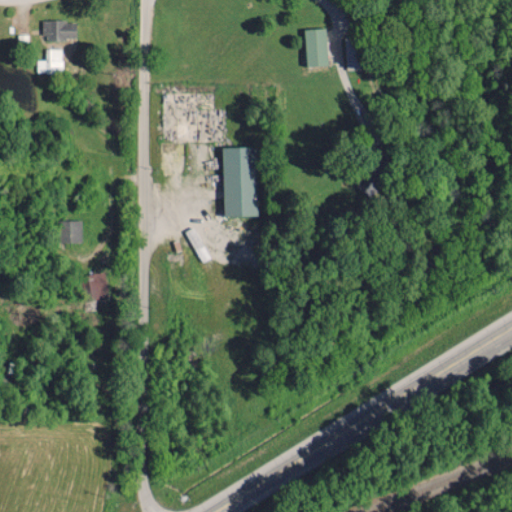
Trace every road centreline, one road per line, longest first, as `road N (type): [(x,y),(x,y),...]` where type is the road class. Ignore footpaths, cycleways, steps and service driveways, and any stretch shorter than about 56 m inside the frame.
road 1 (residential): [(149,511),(137,463),(145,0)]
road 2 (primary): [(208,511),(511,325)]
